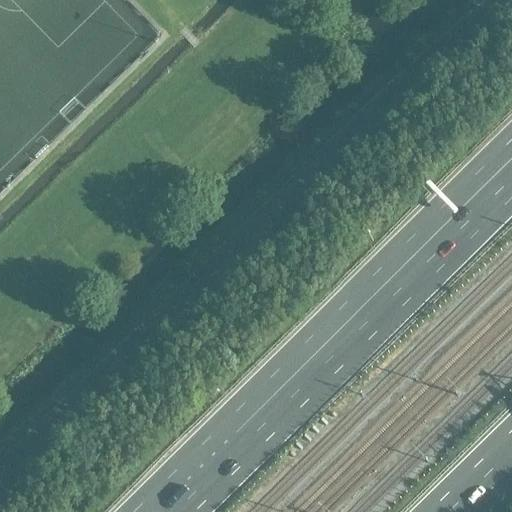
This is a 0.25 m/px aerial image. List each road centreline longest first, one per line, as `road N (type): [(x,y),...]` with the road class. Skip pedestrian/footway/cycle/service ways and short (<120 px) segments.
road 1 (unknown): [(511,0),(384,106),(0,477)]
road 2 (motorway): [(511,189),(184,511)]
